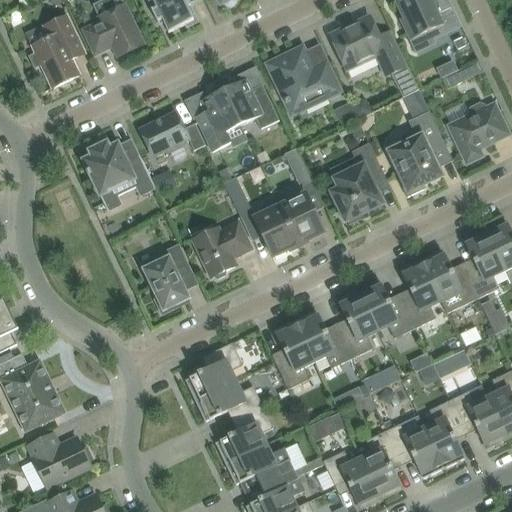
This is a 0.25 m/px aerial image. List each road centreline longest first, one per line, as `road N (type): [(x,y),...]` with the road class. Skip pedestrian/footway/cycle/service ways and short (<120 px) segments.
road 1 (residential): [(130,366),(511,190)]
road 2 (residential): [(18,143),(321,0)]
road 3 (residential): [(18,143),(29,170),(22,223),(33,275),(62,315),(130,366)]
road 4 (residential): [(130,366),(130,447),(137,486),(155,511)]
